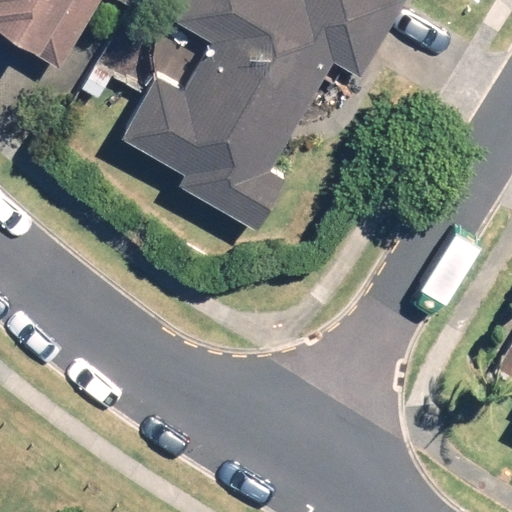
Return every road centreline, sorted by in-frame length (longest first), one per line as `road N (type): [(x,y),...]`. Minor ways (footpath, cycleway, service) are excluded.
road 1 (residential): [(511,108),(298,455)]
road 2 (residential): [(298,455),(0,247)]
